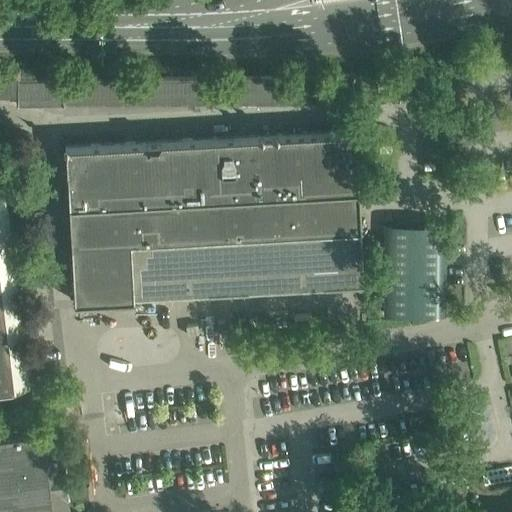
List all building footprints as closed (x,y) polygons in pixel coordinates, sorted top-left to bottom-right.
[(0,69),(0,79),(19,80),(19,76),(19,70),(0,69)] [(0,95),(16,95),(15,103),(354,99),(352,72),(19,76),(19,80),(0,79),(0,95)] [(355,129),(65,145),(73,300),(136,297),(363,284),(361,231),(359,211),(355,129)] [(0,285),(15,283),(9,230),(5,197),(0,197),(0,285)] [(445,225),(380,223),(377,307),(442,310),(445,225)] [(15,283),(0,285),(0,389),(28,386),(25,360),(15,283)] [(57,427),(0,434),(0,511),(67,511),(66,498),(69,497),(65,462),(61,462),(57,427)]
